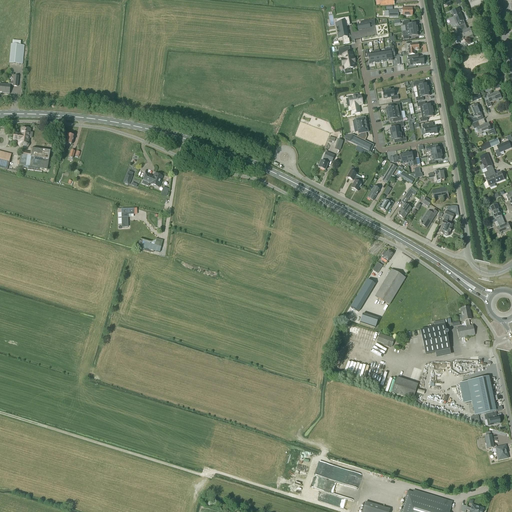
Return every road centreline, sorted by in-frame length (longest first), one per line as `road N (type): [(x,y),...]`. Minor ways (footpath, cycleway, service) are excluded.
road 1 (primary): [(443,265),(301,186),(192,140),(64,116),(0,115)]
road 2 (residential): [(468,255),(446,253),(288,164)]
road 3 (residential): [(448,138),(380,149),(365,80)]
